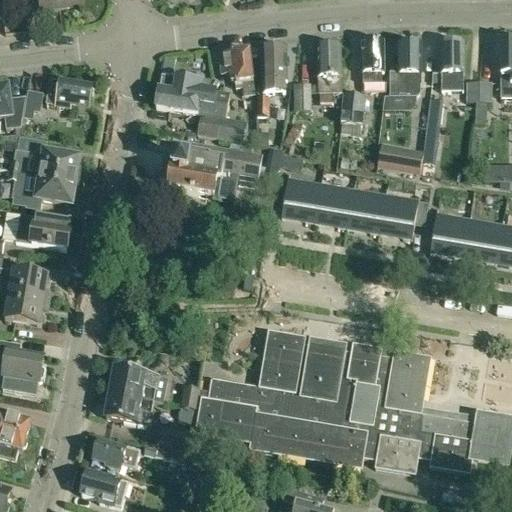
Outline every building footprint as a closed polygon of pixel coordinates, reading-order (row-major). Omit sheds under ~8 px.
[(80,9),(78,0),(38,0),(40,14),(51,13),(51,15),(59,14),(59,12),(80,9)] [(511,45),(500,45),(500,78),(501,78),(501,104),(511,103),(511,45)] [(383,46),(361,46),(361,77),(362,77),(362,88),(382,88),(381,77),(383,77),(383,46)] [(425,78),(421,78),(421,48),(397,49),(397,77),(389,77),(390,115),(414,115),(418,111),(418,102),(420,102),(424,98),(423,89),(425,89),(425,78)] [(464,48),(440,48),(440,78),(441,78),(441,96),(463,96),(463,77),(464,77),(464,48)] [(340,50),(316,51),(317,99),(318,99),(319,107),(332,107),(332,98),(342,98),(341,81),(342,81),(340,50)] [(262,86),(265,86),(265,97),(286,96),(286,85),(287,85),(286,52),(261,53),(262,86)] [(235,85),(236,87),(237,93),(244,92),(245,99),(254,97),(253,85),(253,82),(250,54),(232,57),(232,58),(219,60),(221,79),(230,78),(231,86),(235,85)] [(158,94),(157,100),(227,111),(229,99),(222,98),(222,97),(208,95),(201,94),(203,80),(188,78),(187,84),(162,80),(160,94),(158,94)] [(48,109),(57,110),(56,112),(69,114),(70,111),(87,113),(89,102),(93,101),(93,95),(91,93),(91,90),(60,85),(60,86),(52,85),(48,109)] [(475,115),(476,107),(479,107),(479,86),(467,86),(467,105),(467,115),(475,115)] [(491,86),(479,86),(479,107),(486,106),(492,106),(491,86)] [(310,114),(309,88),(294,89),(295,114),(310,114)] [(8,91),(7,91),(0,91),(0,122),(4,122),(6,134),(21,132),(26,101),(10,103),(8,91)] [(28,95),(23,122),(32,123),(34,115),(40,116),(43,97),(28,95)] [(270,102),(268,102),(267,97),(258,98),(259,121),(271,120),(270,102)] [(341,137),(349,138),(359,140),(360,130),(361,130),(364,101),(343,99),(340,128),(341,128),(340,135),(340,137),(341,137)] [(226,120),(227,111),(157,100),(155,113),(201,120),(197,141),(217,144),(221,120),(226,120)] [(443,107),(429,105),(424,146),(438,148),(443,107)] [(476,107),(475,115),(475,130),(486,130),(486,106),(479,107),(476,107)] [(221,120),(217,144),(218,144),(218,143),(241,147),(245,127),(225,124),(226,120),(221,120)] [(290,153),(303,133),(295,128),(282,148),(290,153)] [(21,168),(19,177),(21,177),(74,186),(76,177),(79,178),(81,167),(77,166),(78,164),(45,158),(47,148),(19,143),(19,146),(17,157),(15,167),(21,168)] [(376,171),(419,180),(423,157),(380,149),(376,171)] [(258,184),(261,162),(192,150),(189,164),(169,161),(166,175),(165,174),(161,177),(159,190),(163,193),(169,194),(169,195),(237,207),(242,181),(258,184)] [(279,155),(269,153),(264,185),(273,186),(279,155)] [(74,186),(21,177),(15,210),(25,212),(27,199),(37,201),(37,203),(70,209),(71,207),(74,207),(76,196),(73,195),(74,186)] [(314,228),(321,189),(287,184),(282,217),(306,221),(305,226),(314,228)] [(353,195),(321,189),(314,228),(315,228),(316,223),(338,227),(337,231),(347,233),(353,195)] [(385,200),(353,195),(347,233),(348,228),(370,232),(370,237),(379,238),(380,234),(385,200)] [(418,206),(385,200),(380,234),(403,237),(402,243),(412,244),(418,206)] [(1,243),(15,246),(15,247),(65,256),(69,238),(68,238),(70,227),(20,219),(5,217),(1,243)] [(464,258),(469,225),(436,219),(430,252),(454,256),(453,261),(463,263),(464,258)] [(502,231),(469,225),(464,258),(487,262),(487,267),(495,269),(502,231)] [(511,232),(502,231),(495,269),(496,269),(497,264),(511,266),(511,232)] [(0,297),(8,299),(48,306),(49,302),(44,301),(48,281),(12,275),(0,272),(0,297)] [(47,311),(48,306),(8,299),(4,324),(39,330),(43,310),(47,311)] [(470,479),(472,463),(506,469),(511,434),(511,425),(479,420),(477,428),(421,419),(431,363),(394,356),(394,357),(393,364),(384,362),(385,355),(354,351),(353,355),(282,343),(272,341),(263,394),(213,385),(209,406),(203,404),(197,439),(250,448),(249,455),(361,474),(363,463),(376,465),(374,473),(415,480),(418,463),(430,465),(429,472),(470,479)] [(0,370),(4,372),(2,383),(0,395),(36,402),(39,388),(44,385),(45,376),(41,372),(43,361),(19,357),(20,351),(0,347),(0,370)] [(116,374),(111,399),(148,406),(150,397),(155,398),(158,382),(116,374)] [(184,392),(180,414),(199,417),(202,395),(184,392)] [(146,415),(148,406),(111,399),(106,423),(149,431),(152,416),(146,415)] [(0,461),(15,465),(18,456),(22,457),(30,428),(0,419),(0,461)] [(193,459),(197,439),(162,432),(158,452),(167,454),(193,459)] [(98,445),(93,466),(104,469),(104,471),(120,475),(121,470),(131,473),(135,456),(126,454),(126,453),(98,445)] [(167,454),(158,452),(146,449),(144,457),(165,462),(167,454)] [(179,496),(215,506),(220,486),(213,484),(217,469),(188,462),(179,496)] [(128,488),(120,486),(87,476),(80,500),(100,505),(99,509),(110,511),(112,511),(113,511),(121,511),(124,502),(128,488)] [(0,511),(4,511),(10,496),(0,492),(0,511)] [(312,511),(315,501),(285,493),(280,511),(312,511)]
